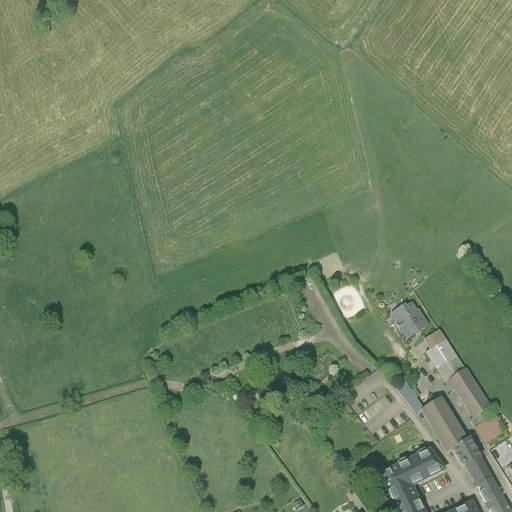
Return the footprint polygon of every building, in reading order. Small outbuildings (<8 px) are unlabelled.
[(405,310),(404,308),(394,315),(400,323),(398,324),(403,331),(405,330),(409,336),(425,325),(421,319),(423,318),(418,311),(417,312),(412,306),(405,310)] [(438,331),(423,341),(430,351),(445,341),(438,331)] [(430,351),(426,354),(436,370),(456,357),(445,341),(430,351)] [(490,409),(456,357),(436,370),(451,394),(454,392),(473,420),(470,422),(474,428),(475,428),(488,419),(484,413),(490,409)] [(413,395),(404,382),(394,388),(416,416),(421,413),(421,412),(422,411),(413,396),(413,395)] [(466,442),(440,400),(422,411),(421,412),(421,413),(447,454),(452,451),(466,442)] [(505,432),(494,416),(488,419),(475,428),(487,444),(505,432)] [(466,442),(452,451),(461,466),(462,467),(464,467),(466,466),(479,458),(469,440),(466,442)] [(474,511),(471,505),(455,511),(422,511),(411,488),(444,472),(429,452),(379,477),(395,511),(474,511)] [(503,502),(479,458),(466,466),(477,488),(475,488),(487,511),(503,502)] [(508,511),(503,502),(487,511),(508,511)]
